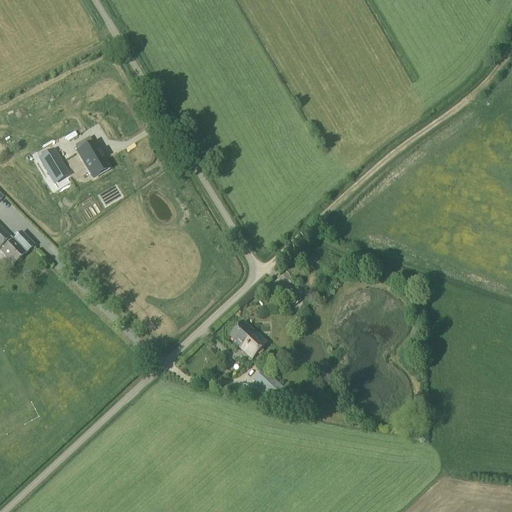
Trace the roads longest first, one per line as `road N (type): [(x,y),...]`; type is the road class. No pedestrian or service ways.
road 1 (unclassified): [(4,511),(259,275),(93,0)]
road 2 (track): [(259,275),(468,96),(511,39)]
